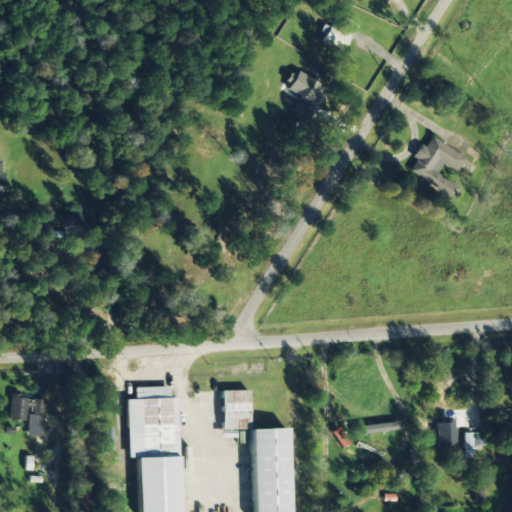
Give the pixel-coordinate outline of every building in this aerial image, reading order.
[(357,24),(335,13),(320,43),(341,54),(357,24)] [(297,97),(290,110),(306,119),(323,89),(291,71),(281,88),(297,97)] [(458,188),(435,174),(441,164),(455,172),(464,158),(429,137),(423,147),(418,144),(410,158),(414,160),(407,172),(451,199),(458,188)] [(38,217),(39,227),(61,227),(62,240),(75,239),(75,226),(79,226),(79,215),(38,217)] [(136,511),(178,511),(175,426),(180,426),(180,417),(175,417),(174,398),(168,398),(167,387),(132,388),(133,400),(124,400),(125,459),(134,458),(136,511)] [(246,391),(219,392),(219,430),(247,430),(246,391)] [(43,399),(8,397),(7,420),(23,421),(24,408),(27,408),(26,436),(41,437),(43,399)] [(420,418),(420,447),(447,446),(447,417),(420,418)] [(330,433),(340,448),(347,444),(337,428),(330,433)] [(287,511),(285,429),(248,430),(250,511),(287,511)] [(471,458),(470,446),(482,446),(481,433),(449,434),(449,447),(461,446),(461,459),(471,458)] [(370,463),(374,455),(348,445),(345,453),(370,463)]
